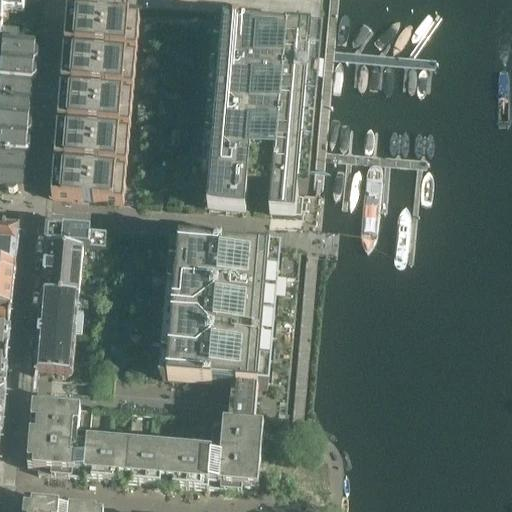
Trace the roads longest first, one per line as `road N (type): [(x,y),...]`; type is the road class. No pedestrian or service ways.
road 1 (residential): [(9,511),(40,218)]
road 2 (residential): [(40,218),(60,0)]
